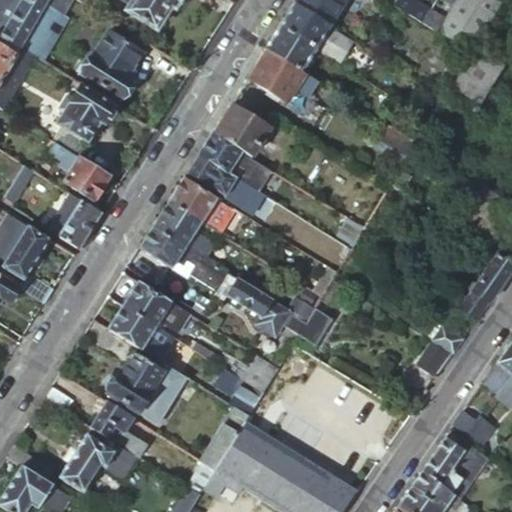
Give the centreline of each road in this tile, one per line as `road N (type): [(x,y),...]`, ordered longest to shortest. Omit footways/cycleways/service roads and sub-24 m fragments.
road 1 (unclassified): [(0,422),(266,0)]
road 2 (residential): [(368,511),(511,303)]
